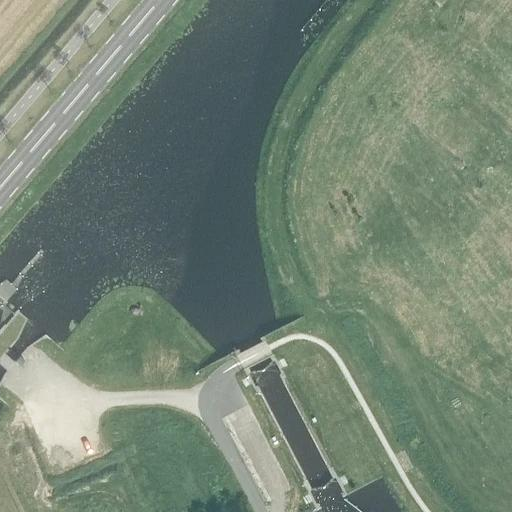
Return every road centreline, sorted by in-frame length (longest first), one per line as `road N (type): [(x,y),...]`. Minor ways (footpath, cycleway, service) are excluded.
road 1 (residential): [(258,511),(207,401),(63,398),(0,359)]
road 2 (primary): [(0,188),(160,0)]
